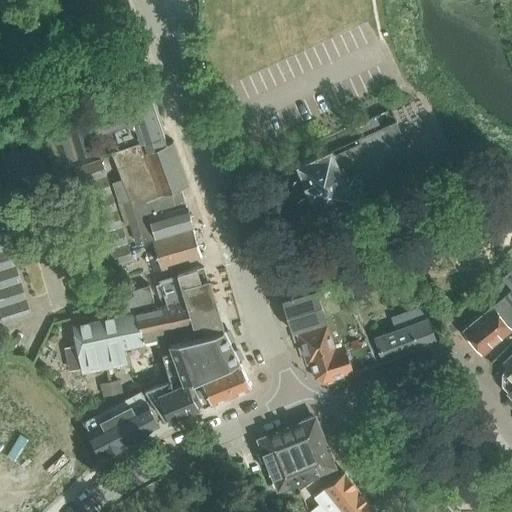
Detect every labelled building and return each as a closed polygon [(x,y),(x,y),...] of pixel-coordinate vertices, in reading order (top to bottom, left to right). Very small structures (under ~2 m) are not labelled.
[(112,84),(98,88),(103,104),(117,100),(112,84)] [(149,90),(91,110),(99,131),(125,122),(134,126),(139,140),(162,132),(163,132),(149,90)] [(302,170),(296,173),(313,208),(318,206),(321,212),(354,197),(385,182),(412,170),(390,121),(382,125),(331,148),(298,164),(302,170)] [(0,151),(0,153),(8,178),(93,151),(84,124),(0,151)] [(172,140),(166,142),(162,132),(139,140),(121,147),(111,150),(122,178),(112,182),(119,202),(118,203),(125,225),(131,223),(136,240),(192,224),(180,186),(187,184),(172,140)] [(133,259),(99,158),(74,167),(109,268),(133,259)] [(0,309),(4,324),(31,315),(3,230),(14,226),(0,182),(0,309)] [(201,255),(193,229),(153,241),(161,267),(201,255)] [(203,320),(207,331),(224,328),(203,264),(159,279),(160,282),(156,283),(163,304),(154,306),(147,282),(114,292),(121,314),(73,325),(85,373),(127,362),(123,345),(159,337),(157,331),(160,330),(203,320)] [(511,267),(502,276),(511,287),(511,267)] [(335,270),(312,281),(314,285),(315,285),(322,308),(331,305),(334,314),(325,317),(326,320),(296,330),(299,341),(301,340),(307,358),(310,356),(317,377),(323,379),(354,369),(380,360),(335,270)] [(293,331),(296,330),(326,320),(325,317),(334,314),(331,305),(322,308),(315,285),(314,285),(282,295),(293,331)] [(511,288),(464,328),(471,337),(470,341),(476,349),(480,348),(481,350),(511,325),(511,288)] [(384,359),(435,340),(427,318),(422,305),(390,316),(395,329),(376,336),(384,359)] [(239,361),(224,328),(207,331),(203,320),(160,330),(166,350),(162,351),(170,378),(144,387),(165,420),(170,418),(171,419),(198,407),(198,406),(203,403),(194,380),(205,375),(220,369),(239,361)] [(511,352),(503,361),(511,370),(506,375),(506,379),(506,384),(510,388),(507,392),(511,397),(511,352)] [(204,406),(251,385),(239,361),(220,369),(205,375),(194,380),(203,403),(204,406)] [(120,380),(102,383),(104,395),(122,391),(120,380)] [(148,429),(148,428),(158,421),(137,389),(82,426),(104,458),(107,456),(107,457),(126,444),(125,444),(132,439),(133,440),(148,429)] [(315,415),(258,438),(278,488),(335,465),(323,436),(315,415)] [(320,503),(308,511),(362,511),(371,505),(355,485),(345,471),(314,495),(320,503)]
